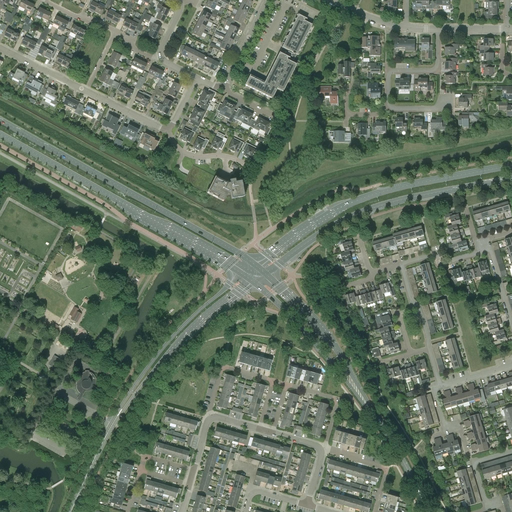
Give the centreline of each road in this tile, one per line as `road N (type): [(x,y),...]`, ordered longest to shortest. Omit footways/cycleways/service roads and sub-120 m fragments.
road 1 (primary): [(253,264),(0,120)]
road 2 (primary): [(511,165),(368,195),(253,264)]
road 3 (primary): [(0,133),(242,273)]
road 4 (primary): [(264,274),(322,232),(377,206),(511,179)]
road 5 (tertiary): [(112,424),(172,350),(254,282)]
road 6 (tertiary): [(242,273),(163,347),(112,424)]
road 7 (tertiary): [(377,419),(335,346),(264,274)]
road 8 (tertiary): [(254,282),(377,419)]
